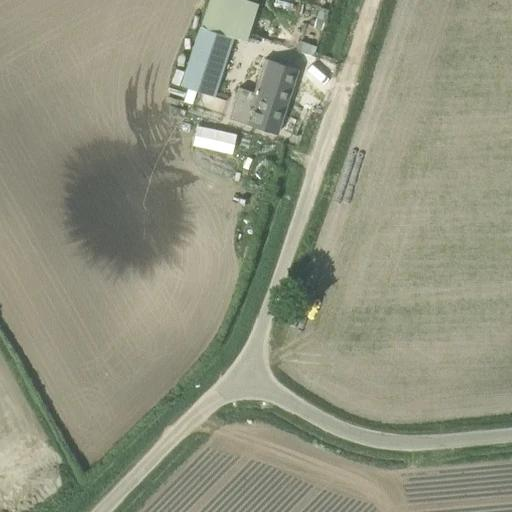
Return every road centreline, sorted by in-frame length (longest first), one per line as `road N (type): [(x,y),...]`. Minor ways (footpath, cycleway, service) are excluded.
road 1 (unclassified): [(241,372),(345,86)]
road 2 (unclassified): [(241,372),(322,422),(379,440),(511,437)]
road 3 (unclassified): [(100,511),(241,372)]
